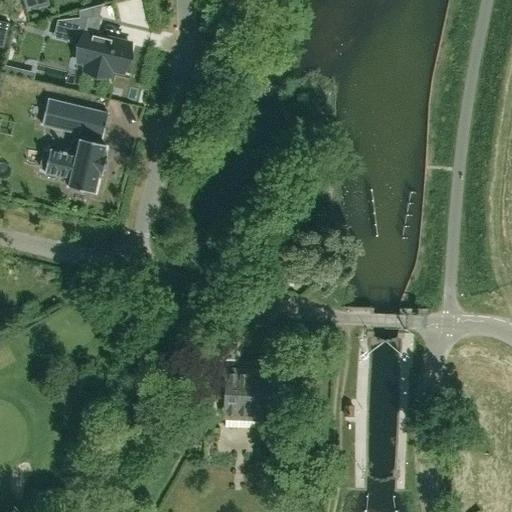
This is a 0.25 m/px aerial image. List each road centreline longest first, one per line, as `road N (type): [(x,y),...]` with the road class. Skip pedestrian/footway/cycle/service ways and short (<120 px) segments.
road 1 (unclassified): [(445,322),(295,312),(131,268)]
road 2 (unclassified): [(131,268),(182,63),(184,0)]
road 3 (track): [(511,303),(491,226),(511,67)]
road 4 (track): [(344,317),(331,511)]
road 5 (unclassified): [(445,322),(429,398),(430,511)]
road 6 (residential): [(131,268),(0,238)]
